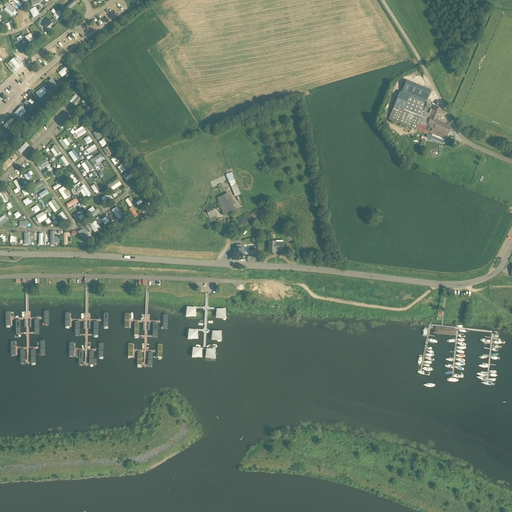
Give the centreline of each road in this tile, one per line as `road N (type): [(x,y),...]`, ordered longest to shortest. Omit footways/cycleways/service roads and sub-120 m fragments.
road 1 (unclassified): [(0,253),(294,267),(457,285),(491,276),(511,247)]
road 2 (track): [(92,256),(104,238),(167,204),(71,63),(156,0)]
road 3 (track): [(434,283),(402,310),(313,296),(300,284),(236,282)]
road 4 (unclassified): [(511,162),(456,131),(382,0)]
